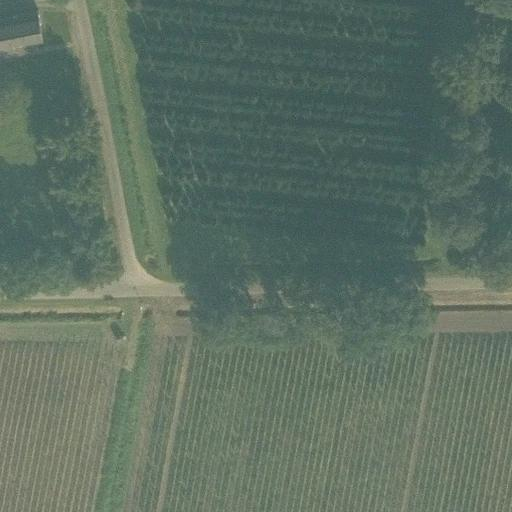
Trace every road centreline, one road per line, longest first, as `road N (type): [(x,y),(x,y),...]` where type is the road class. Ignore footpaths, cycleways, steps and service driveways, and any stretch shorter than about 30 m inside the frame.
road 1 (unclassified): [(511,286),(132,292)]
road 2 (unclassified): [(132,292),(77,0)]
road 3 (unclassified): [(0,295),(132,292)]
